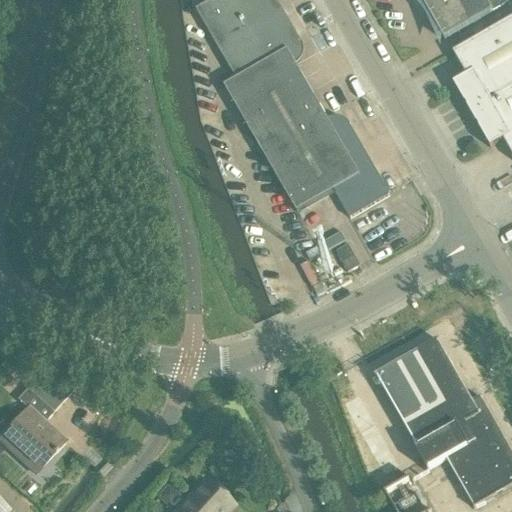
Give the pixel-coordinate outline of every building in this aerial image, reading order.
[(206,0),(209,3),(196,11),(236,80),(224,87),(296,213),(333,192),(349,220),(390,197),(349,125),(344,121),(339,119),(332,118),(327,120),(296,66),(301,62),(303,57),(304,51),(303,45),(276,0),(206,0)] [(511,0),(420,0),(445,42),(511,2),(511,0)] [(511,20),(453,54),(467,78),(454,85),(490,149),(504,142),(511,155),(511,20)] [(348,247),(336,253),(348,275),(360,268),(348,247)] [(440,343),(377,380),(418,452),(416,452),(429,475),(449,464),(475,511),(511,490),(511,452),(482,400),(475,404),(440,343)] [(27,410),(0,440),(0,444),(33,474),(36,470),(51,454),(54,458),(62,449),(66,444),(50,429),(45,425),(62,405),(78,388),(60,382),(30,372),(25,377),(31,383),(33,384),(25,393),(17,402),(27,410)] [(177,511),(232,511),(236,509),(206,481),(177,511)] [(0,511),(11,511),(0,501),(0,511)]
